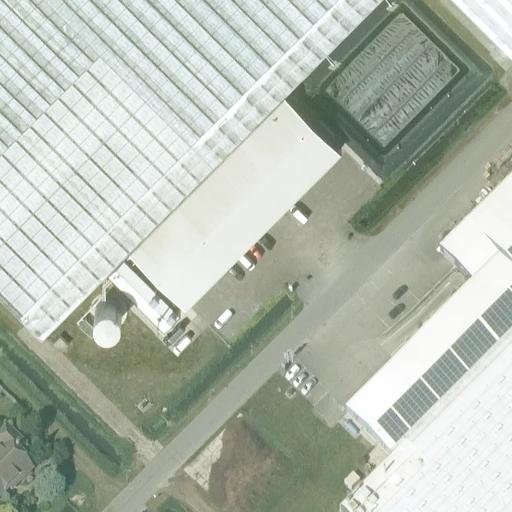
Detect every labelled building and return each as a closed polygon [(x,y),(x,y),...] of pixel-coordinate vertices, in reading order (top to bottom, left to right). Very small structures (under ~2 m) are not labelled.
[(123,252),(129,247),(284,91),(375,0),(0,0),(0,289),(43,333),(107,269),(123,252)] [(511,0),(459,0),(510,50),(511,48),(511,0)] [(341,148),(284,91),(129,247),(185,304),(341,148)] [(383,452),(391,460),(511,339),(511,181),(440,253),(473,287),(346,414),(383,452)] [(123,252),(107,269),(164,325),(180,309),(123,252)] [(511,511),(511,339),(391,460),(414,483),(384,511),(511,511)] [(0,496),(8,489),(10,491),(29,471),(14,456),(23,447),(4,427),(0,430),(0,496)] [(340,511),(341,511),(384,511),(414,483),(391,460),(340,511)]
